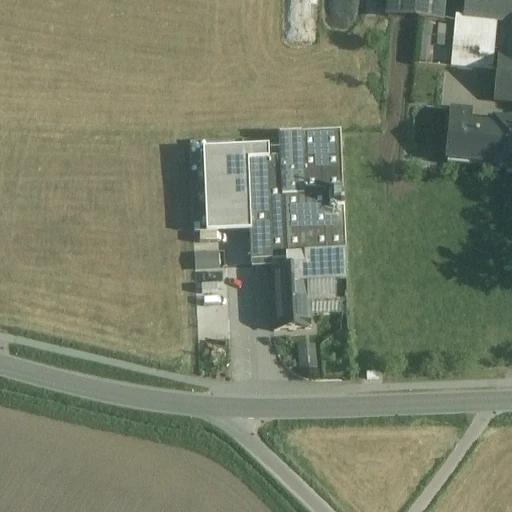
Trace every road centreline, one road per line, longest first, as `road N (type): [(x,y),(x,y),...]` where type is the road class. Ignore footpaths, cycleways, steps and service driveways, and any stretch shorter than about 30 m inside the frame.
road 1 (tertiary): [(494,400),(222,408)]
road 2 (tertiary): [(222,408),(144,401),(0,364)]
road 3 (unclassified): [(322,511),(222,408)]
road 4 (unclassified): [(416,511),(494,400)]
